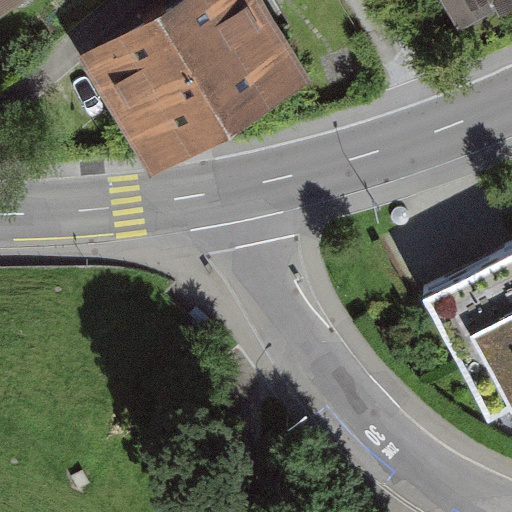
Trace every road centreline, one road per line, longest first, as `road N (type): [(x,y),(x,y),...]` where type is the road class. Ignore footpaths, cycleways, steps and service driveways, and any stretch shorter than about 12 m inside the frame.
road 1 (residential): [(500,511),(437,483),(309,354),(228,194)]
road 2 (unclassified): [(228,194),(432,135),(511,97)]
road 3 (unclassified): [(0,214),(126,209),(228,194)]
